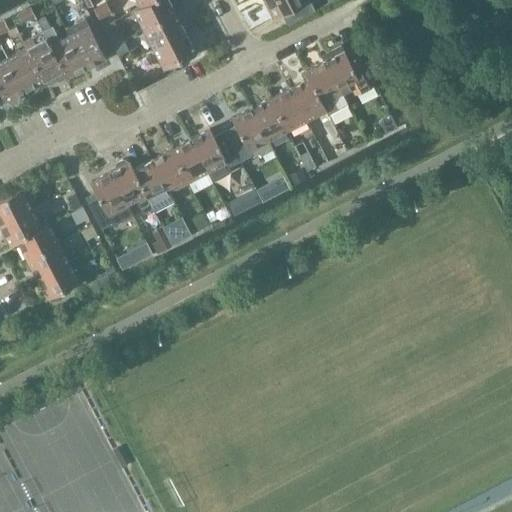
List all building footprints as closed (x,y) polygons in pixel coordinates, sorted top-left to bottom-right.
[(176,13),(169,0),(153,0),(141,7),(141,6),(133,10),(144,29),(176,13)] [(302,0),(264,0),(274,18),(282,14),(288,25),(315,10),(309,0),(308,0),(304,3),(302,0)] [(154,49),(186,32),(176,13),(144,29),(154,49)] [(86,68),(69,35),(60,40),(52,26),(50,27),(44,16),(37,20),(43,31),(46,38),(50,45),(63,71),(62,71),(65,77),(66,78),(86,68)] [(69,35),(86,68),(106,58),(89,25),(69,35)] [(186,32),(154,49),(164,68),(196,52),(186,32)] [(50,45),(46,38),(35,44),(31,36),(23,40),(27,48),(44,81),(45,82),(49,85),(57,81),(58,81),(65,77),(62,71),(63,71),(50,45)] [(360,54),(359,55),(349,60),(344,50),(342,45),(330,51),(327,52),(328,54),(325,56),(327,60),(324,61),(341,93),(352,87),(355,93),(373,83),(375,83),(360,54)] [(25,90),(44,81),(27,48),(8,58),(25,90)] [(25,90),(8,58),(0,61),(0,91),(5,101),(5,100),(6,102),(11,104),(18,101),(19,96),(17,94),(25,90)] [(341,93),(324,61),(305,71),(308,78),(309,78),(319,97),(322,103),(323,103),(327,110),(326,110),(328,114),(347,104),(343,97),(341,93)] [(331,120),(328,114),(326,110),(327,110),(323,103),(322,103),(319,97),(309,78),(308,78),(290,87),(307,120),(321,112),(326,123),(331,120)] [(288,130),(307,120),(290,87),(271,97),(288,130)] [(268,140),(288,130),(271,97),(251,107),(268,140)] [(273,148),(268,140),(251,107),(232,118),(235,125),(225,130),(241,161),(258,152),(260,155),(273,148)] [(241,161),(225,130),(214,136),(210,129),(191,139),(207,171),(218,166),(221,171),(241,161)] [(188,181),(207,171),(191,139),(171,149),(188,181)] [(169,191),(188,181),(171,149),(152,159),(169,191)] [(113,170),(110,171),(127,204),(136,199),(143,214),(153,209),(153,208),(133,169),(134,168),(130,161),(127,163),(126,160),(123,159),(117,162),(116,165),(117,168),(113,170)] [(169,191),(152,159),(134,168),(133,169),(153,208),(153,209),(154,210),(173,199),(169,191)] [(132,214),(127,204),(110,171),(90,181),(96,192),(85,197),(101,228),(111,223),(111,224),(132,214)] [(0,224),(33,208),(22,188),(0,199),(0,224)] [(200,230),(217,222),(210,207),(193,215),(200,230)] [(43,227),(42,226),(33,208),(0,224),(10,244),(17,240),(43,227)] [(157,249),(184,240),(177,220),(150,230),(157,249)] [(27,259),(60,242),(49,223),(42,226),(43,227),(17,240),(27,259)] [(80,229),(87,241),(99,235),(91,223),(80,229)] [(37,278),(69,261),(60,242),(27,259),(37,278)] [(69,261),(37,278),(47,298),(80,281),(69,261)]
